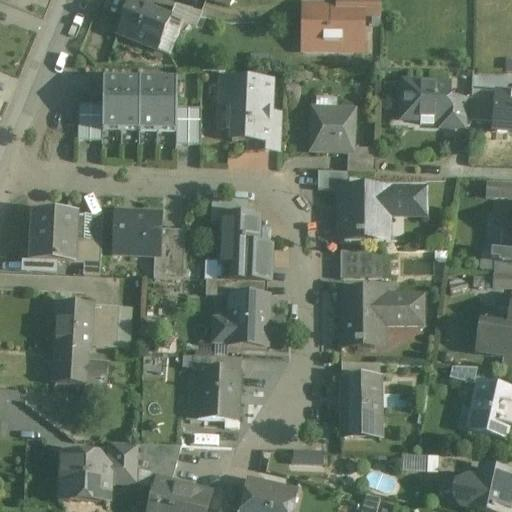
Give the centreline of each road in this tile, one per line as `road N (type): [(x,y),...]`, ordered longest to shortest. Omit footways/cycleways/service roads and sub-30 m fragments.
road 1 (residential): [(238,468),(303,372),(301,233),(285,197),(241,181),(1,179)]
road 2 (residential): [(1,179),(78,0)]
